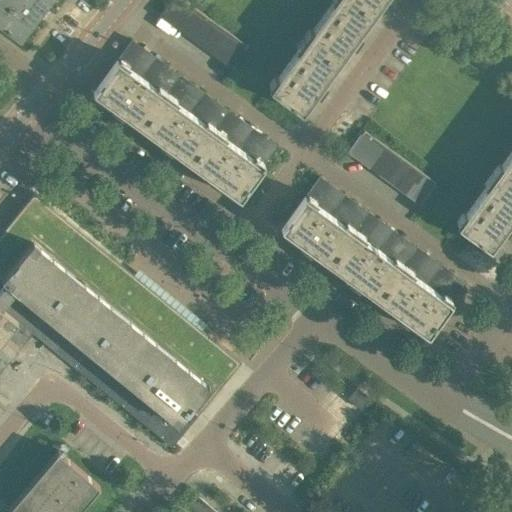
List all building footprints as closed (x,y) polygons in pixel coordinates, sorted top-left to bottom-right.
[(42,0),(0,0),(0,18),(18,32),(42,0)] [(169,23),(185,0),(169,0),(159,15),(169,23)] [(169,23),(179,30),(195,7),(185,0),(169,23)] [(372,13),(353,0),(333,0),(306,39),(338,62),(372,13)] [(353,0),(372,13),(382,0),(353,0)] [(195,7),(179,30),(189,37),(205,15),(195,7)] [(205,15),(189,37),(199,44),(215,22),(205,15)] [(215,22),(199,44),(209,52),(225,29),(215,22)] [(225,29),(209,52),(220,59),(236,37),(225,29)] [(236,37),(220,59),(232,68),(246,49),(245,48),(247,45),(236,37)] [(130,39),(93,90),(142,126),(179,75),(130,39)] [(302,111),(320,86),(338,62),(306,39),(270,89),(302,111)] [(190,161),(227,110),(179,75),(142,126),(190,161)] [(239,197),(276,146),(227,110),(190,161),(239,197)] [(361,132),(346,151),(357,159),(374,137),(364,130),(362,132),(361,132)] [(384,144),(374,137),(357,159),(367,166),(384,144)] [(384,144),(367,166),(377,173),(393,151),(384,144)] [(511,148),(493,175),(511,189),(511,148)] [(403,159),(393,151),(377,173),(387,181),(403,159)] [(403,159),(387,181),(398,188),(414,166),(403,159)] [(424,174),(414,166),(398,188),(408,196),(424,174)] [(408,196),(418,203),(420,204),(434,185),(433,185),(435,182),(424,174),(408,196)] [(330,262),(367,211),(317,175),(281,226),(330,262)] [(490,247),(508,223),(511,217),(511,189),(493,175),(457,224),(490,247)] [(33,192),(0,232),(0,281),(3,284),(0,287),(0,306),(3,308),(33,332),(172,446),(197,415),(196,414),(240,361),(33,192)] [(367,211),(330,262),(379,297),(415,246),(367,211)] [(428,333),(465,282),(415,246),(379,297),(428,333)] [(0,371),(33,332),(3,308),(0,306),(0,371)] [(370,398),(356,386),(347,396),(360,408),(370,398)] [(77,511),(99,486),(58,450),(4,511),(77,511)] [(216,511),(196,495),(186,507),(192,511),(216,511)]
